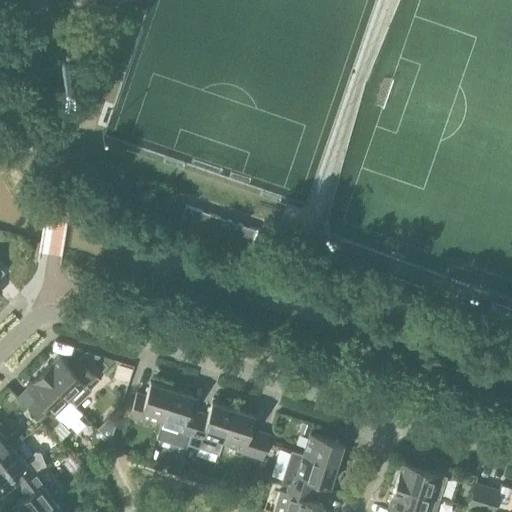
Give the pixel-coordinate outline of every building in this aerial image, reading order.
[(178,226),(247,250),(255,229),(186,204),(178,226)] [(59,355),(42,371),(68,397),(75,405),(91,390),(87,386),(96,376),(104,379),(111,358),(88,351),(79,359),(76,355),(67,363),(59,355)] [(26,387),(37,399),(28,407),(46,425),(55,416),(59,420),(75,405),(68,397),(42,371),(26,387)] [(169,397),(171,388),(150,381),(145,395),(136,392),(129,415),(140,419),(141,415),(161,421),(165,408),(169,397)] [(193,395),(171,388),(169,397),(165,408),(161,421),(162,422),(157,437),(187,446),(190,435),(198,411),(189,408),(193,395)] [(198,411),(190,435),(202,439),(203,435),(222,441),(233,408),(212,401),(208,414),(198,411)] [(252,455),(260,431),(251,428),(255,415),(233,408),(222,441),(243,448),(241,451),(252,455)] [(98,428),(110,440),(116,421),(108,418),(98,428)] [(312,425),(302,421),(299,431),(308,434),(312,425)] [(0,455),(12,446),(24,437),(18,428),(5,438),(0,430),(0,427),(2,426),(0,423),(0,455)] [(270,435),(260,431),(252,455),(262,458),(270,435)] [(343,443),(309,432),(309,435),(303,453),(336,464),(343,443)] [(26,463),(12,446),(0,455),(0,484),(9,477),(17,486),(37,470),(37,471),(45,464),(40,451),(34,450),(28,459),(29,460),(26,463)] [(329,486),(336,464),(303,453),(291,450),(281,480),(289,483),(313,491),(316,482),(329,486)] [(402,462),(395,483),(430,494),(440,497),(447,476),(402,462)] [(45,482),(37,471),(37,470),(17,486),(24,496),(12,506),(16,511),(40,511),(55,501),(42,484),(45,482)] [(98,480),(92,472),(87,477),(93,484),(98,480)] [(468,506),(479,510),(487,486),(475,482),(468,506)] [(310,500),(313,491),(289,483),(286,492),(280,490),(273,511),(320,511),(323,505),(310,500)] [(403,510),(402,511),(435,511),(440,497),(430,494),(395,483),(388,505),(403,510)] [(492,511),(499,490),(487,486),(479,510),(484,511),(492,511)] [(63,511),(55,501),(40,511),(63,511)]
